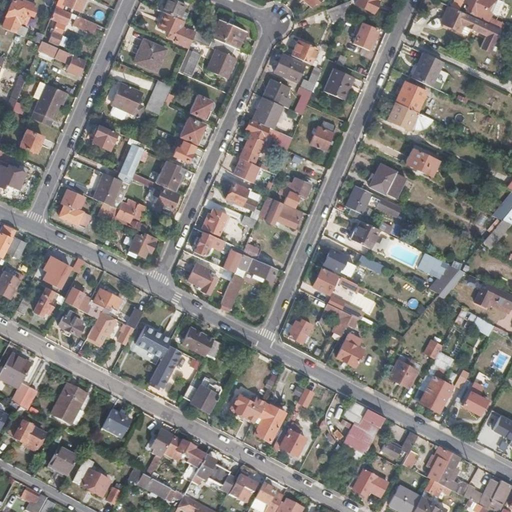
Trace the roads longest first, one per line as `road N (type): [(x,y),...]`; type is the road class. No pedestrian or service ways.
road 1 (residential): [(0,326),(351,511)]
road 2 (residential): [(409,0),(265,343)]
road 3 (residential): [(155,286),(273,19),(228,0)]
road 4 (residential): [(511,477),(265,343)]
road 5 (residential): [(130,0),(34,227)]
road 6 (residential): [(155,286),(34,227)]
road 7 (residential): [(265,343),(155,286)]
